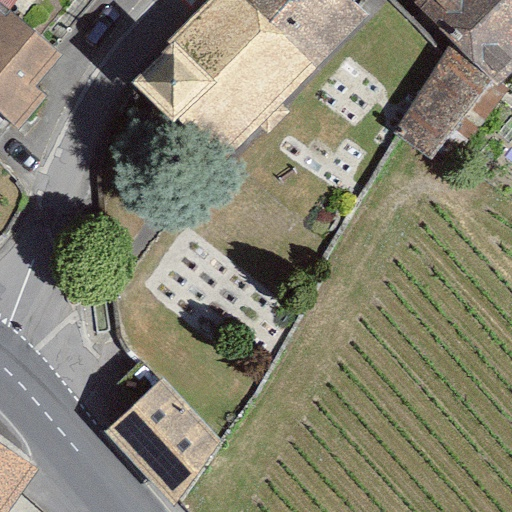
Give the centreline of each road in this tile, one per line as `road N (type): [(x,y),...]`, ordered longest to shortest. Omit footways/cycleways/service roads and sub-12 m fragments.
road 1 (residential): [(203,0),(107,91),(0,341)]
road 2 (secondary): [(0,351),(151,511)]
